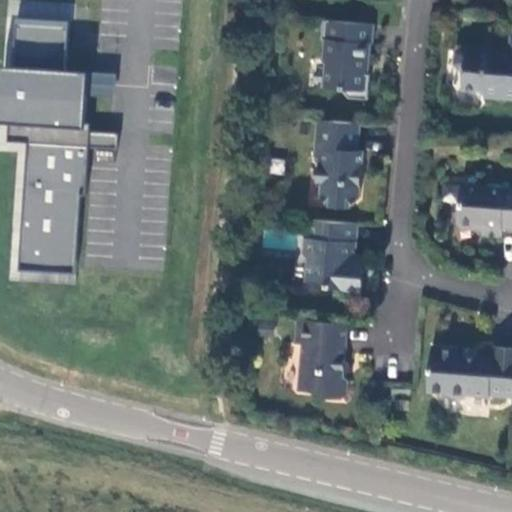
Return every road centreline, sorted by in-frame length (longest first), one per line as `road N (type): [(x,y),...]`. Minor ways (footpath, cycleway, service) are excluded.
road 1 (tertiary): [(0,382),(179,435),(508,511)]
road 2 (residential): [(424,0),(401,267)]
